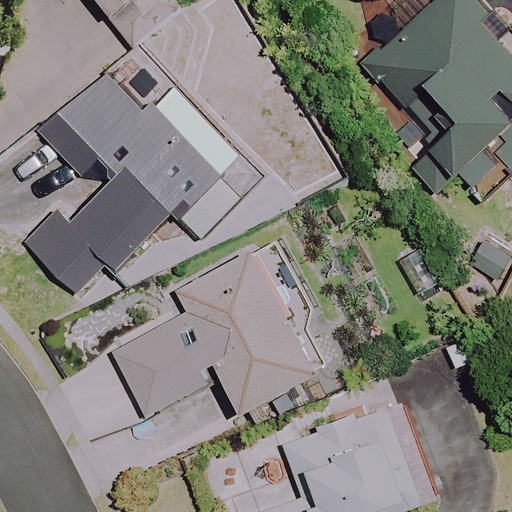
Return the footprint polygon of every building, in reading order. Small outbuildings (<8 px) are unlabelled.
[(105,0),(139,47),(194,8),(187,0),(105,0)] [(511,34),(482,0),(447,0),(373,65),(465,171),(482,156),(511,176),(511,34)] [(146,116),(107,75),(43,135),(83,178),(102,160),(118,177),(81,212),(72,202),(32,240),(82,293),(112,265),(119,272),(223,174),(158,105),(146,116)] [(511,262),(511,247),(491,232),(470,260),(499,281),(511,262)] [(304,288),(282,244),(186,292),(196,314),(119,352),(150,414),(230,374),(248,410),(323,373),(285,298),(304,288)] [(431,511),(433,511),(395,403),(297,438),(316,493),(263,511),(431,511)]
